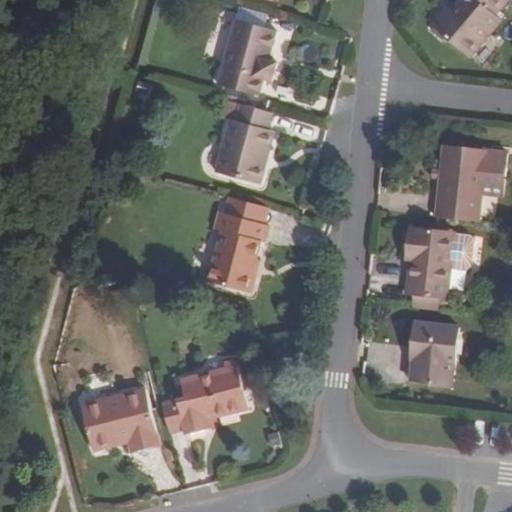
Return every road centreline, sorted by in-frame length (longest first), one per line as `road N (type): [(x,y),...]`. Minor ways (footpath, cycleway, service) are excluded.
road 1 (track): [(75,511),(36,365),(133,0)]
road 2 (residential): [(327,483),(369,88)]
road 3 (residential): [(511,475),(417,463),(327,483)]
road 4 (residential): [(511,99),(369,88)]
